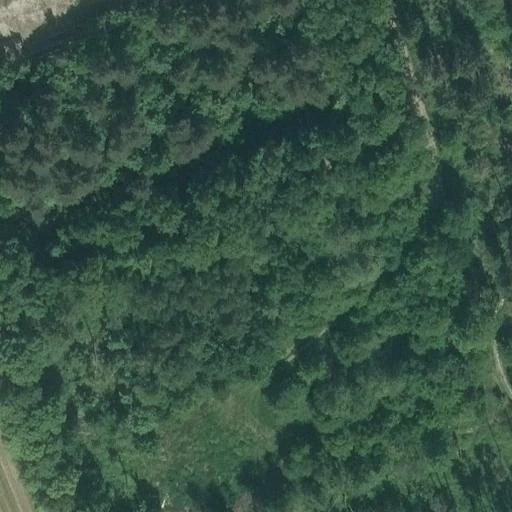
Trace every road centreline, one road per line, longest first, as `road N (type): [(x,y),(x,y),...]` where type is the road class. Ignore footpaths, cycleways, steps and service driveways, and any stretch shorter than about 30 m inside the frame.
road 1 (track): [(426,145),(431,197),(412,239),(348,308),(256,386),(251,408),(278,433),(357,407),(501,382)]
road 2 (track): [(430,174),(487,319)]
road 3 (track): [(386,0),(426,145)]
